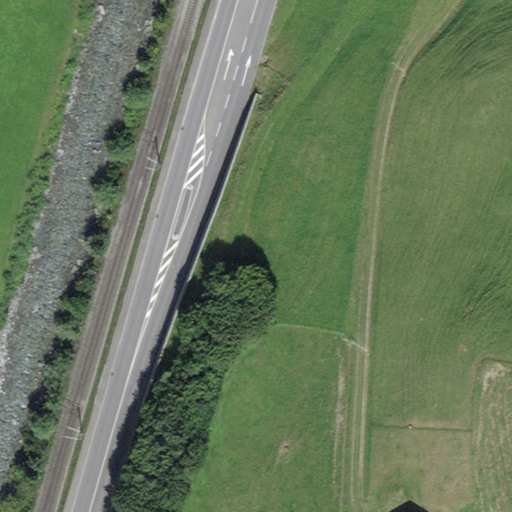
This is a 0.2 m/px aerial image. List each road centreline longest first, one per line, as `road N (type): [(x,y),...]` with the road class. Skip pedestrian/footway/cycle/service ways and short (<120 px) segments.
road 1 (secondary): [(247,0),(89,511)]
road 2 (track): [(440,0),(396,80),(376,163),(362,511)]
